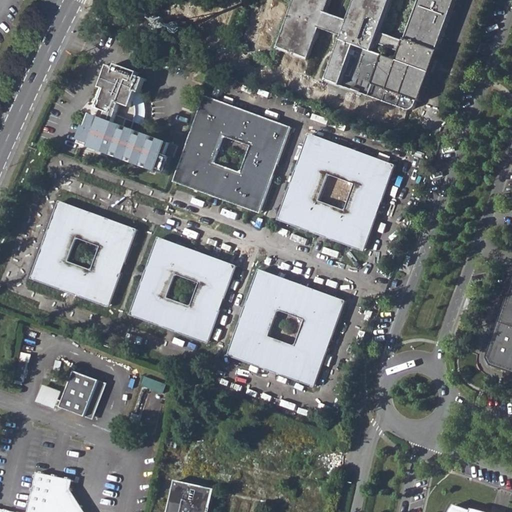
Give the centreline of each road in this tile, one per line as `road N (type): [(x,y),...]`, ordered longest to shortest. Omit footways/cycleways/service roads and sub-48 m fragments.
road 1 (residential): [(511,9),(388,348),(386,380)]
road 2 (residential): [(439,374),(441,344),(511,150)]
road 3 (tertiary): [(0,156),(73,0)]
